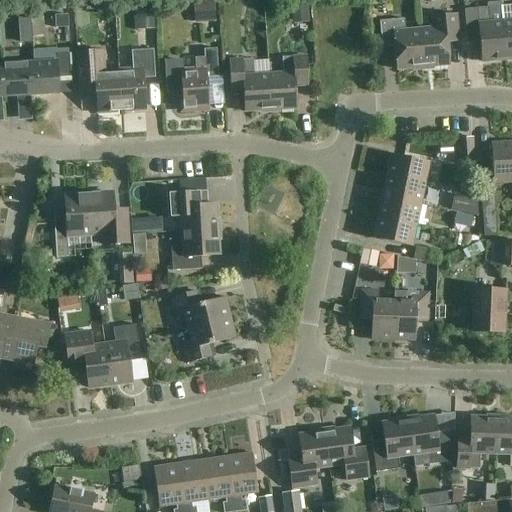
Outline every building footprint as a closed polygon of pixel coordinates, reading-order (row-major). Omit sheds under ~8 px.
[(85,6),(85,11),(98,10),(97,0),(74,0),(75,7),(85,6)] [(218,21),(217,0),(214,0),(195,1),(196,22),(218,21)] [(135,17),(153,16),(153,2),(134,3),(135,17)] [(481,62),(505,60),(502,22),(489,23),(488,7),(464,9),(467,44),(480,43),(481,62)] [(419,29),(423,67),(449,65),(446,42),(458,41),(456,14),(444,15),(445,27),(419,29)] [(54,16),(55,29),(68,28),(67,15),(54,16)] [(423,67),(419,29),(405,31),(404,19),(379,21),(382,48),(395,47),(397,70),(423,67)] [(511,20),(502,22),(505,60),(511,59),(511,20)] [(119,71),(121,111),(145,109),(143,78),(155,78),(153,49),(131,51),(132,70),(119,71)] [(167,92),(182,91),(183,111),(208,109),(206,78),(218,78),(216,49),(204,50),(204,57),(195,58),(195,70),(182,71),(181,61),(165,62),(165,60),(164,61),(166,93),(167,93),(167,92)] [(79,87),(95,86),(97,112),(121,111),(119,71),(104,72),(103,51),(77,52),(79,87)] [(56,61),(28,63),(30,96),(59,94),(58,78),(70,77),(68,53),(56,54),(56,61)] [(268,74),(270,110),(296,109),(295,86),(308,85),(306,56),(282,58),(283,74),(268,74)] [(270,110),(268,74),(253,75),(252,59),(229,61),(230,90),(243,89),(244,112),(270,110)] [(0,65),(2,97),(2,98),(21,96),(22,102),(31,102),(30,96),(28,63),(0,64),(0,65)] [(457,138),(458,166),(474,165),(473,138),(457,138)] [(511,182),(511,141),(490,143),(493,184),(511,182)] [(386,175),(425,183),(429,162),(390,154),(386,175)] [(381,196),(421,204),(425,183),(386,175),(381,196)] [(197,192),(196,179),(178,180),(179,193),(197,192)] [(430,194),(444,206),(454,194),(440,182),(430,194)] [(182,232),(217,230),(216,204),(197,205),(197,192),(179,193),(167,193),(169,218),(181,217),(182,232)] [(88,195),(91,235),(103,234),(104,245),(127,244),(125,213),(113,214),(112,193),(88,195)] [(91,235),(88,195),(64,196),(65,217),(53,218),(56,258),(68,257),(67,236),(91,235)] [(476,200),(453,195),(450,210),(477,216),(476,200)] [(493,195),(482,196),(484,236),(496,235),(493,195)] [(377,217),(416,225),(421,204),(381,196),(377,217)] [(416,225),(377,217),(372,239),(412,247),(416,225)] [(131,220),(132,233),(161,231),(160,218),(131,220)] [(217,230),(182,232),(182,247),(171,247),(172,271),(201,269),(201,257),(219,255),(217,230)] [(502,265),(511,265),(511,241),(503,241),(502,265)] [(416,247),(413,259),(437,264),(439,252),(416,247)] [(359,264),(375,268),(378,252),(362,249),(359,264)] [(415,273),(414,261),(396,257),(396,273),(415,273)] [(0,262),(0,286),(4,287),(8,264),(0,262)] [(8,264),(4,287),(16,289),(20,266),(19,266),(8,264)] [(134,270),(135,283),(151,282),(150,269),(134,270)] [(119,284),(133,283),(132,273),(118,274),(119,284)] [(474,289),(473,332),(503,333),(504,290),(474,289)] [(392,341),(394,301),(378,300),(378,291),(360,290),(359,320),(371,320),(370,340),(392,341)] [(187,328),(230,318),(225,297),(198,304),(194,291),(169,297),(175,319),(184,316),(187,328)] [(394,301),(392,341),(415,342),(415,322),(427,322),(428,293),(410,292),(410,301),(394,301)] [(342,314),(344,308),(334,305),(332,311),(342,314)] [(0,357),(9,359),(16,319),(0,316),(0,357)] [(230,318),(187,328),(189,340),(180,342),(185,364),(210,358),(207,345),(235,338),(230,318)] [(16,319),(9,359),(32,364),(36,345),(45,347),(49,326),(16,319)] [(104,345),(110,385),(132,382),(129,361),(141,360),(136,325),(112,328),(115,344),(104,345)] [(69,371),(85,368),(88,388),(110,385),(104,345),(92,347),(90,332),(64,336),(69,371)] [(407,419),(412,455),(427,453),(429,465),(452,461),(453,432),(436,434),(433,416),(407,419)] [(495,454),(496,418),(470,417),(469,440),(457,439),(456,468),(479,469),(480,453),(495,454)] [(511,418),(496,418),(495,454),(509,454),(509,466),(511,466),(511,418)] [(370,433),(376,472),(399,469),(397,457),(412,455),(407,419),(381,423),(383,431),(370,433)] [(324,431),(328,467),(343,465),(345,481),(368,477),(364,448),(352,450),(349,428),(324,431)] [(328,467),(324,431),(298,435),(301,457),(288,459),(292,488),(316,485),(314,469),(328,467)] [(227,457),(234,511),(237,511),(246,511),(245,500),(241,500),(240,496),(258,493),(252,453),(227,457)] [(202,460),(208,500),(225,498),(225,502),(222,503),(223,511),(234,511),(227,457),(202,460)] [(178,464),(184,511),(196,511),(196,507),(192,507),(191,503),(208,500),(202,460),(178,464)] [(184,511),(178,464),(152,468),(158,508),(176,505),(176,510),(173,510),(172,511),(184,511)] [(484,500),(493,501),(494,485),(485,484),(484,500)] [(54,487),(48,511),(97,511),(90,510),(93,495),(54,487)] [(451,503),(461,503),(461,490),(452,490),(451,503)] [(283,511),(301,511),(298,491),(280,493),(283,511)] [(438,493),(440,505),(448,504),(446,492),(438,493)] [(383,511),(395,509),(393,495),(381,497),(383,511)] [(273,511),(271,496),(270,496),(258,498),(260,511),(273,511)] [(321,511),(334,511),(333,503),(320,505),(321,511)]
